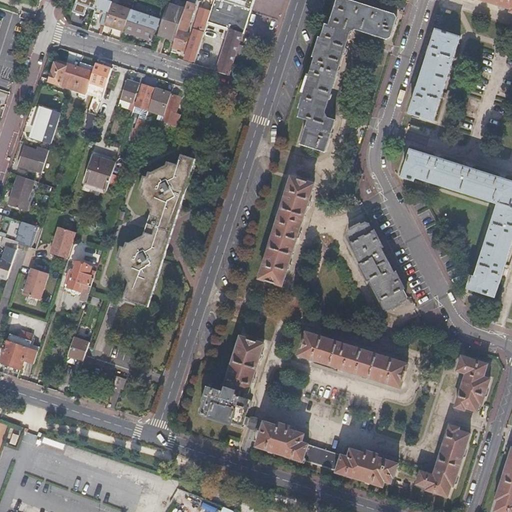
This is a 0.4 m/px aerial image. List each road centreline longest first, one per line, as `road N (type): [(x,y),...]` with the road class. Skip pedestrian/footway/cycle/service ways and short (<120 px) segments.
road 1 (residential): [(424,0),(378,145),(378,175),(458,321),(470,333),(511,345)]
road 2 (residential): [(155,437),(263,101)]
road 3 (tertiary): [(375,511),(155,437)]
road 4 (residential): [(44,29),(263,101)]
road 5 (tertiary): [(155,437),(0,388)]
road 6 (residential): [(44,29),(0,166)]
road 7 (residential): [(511,380),(470,511)]
